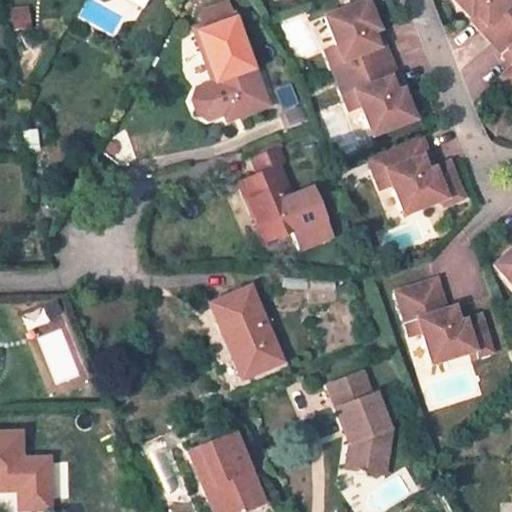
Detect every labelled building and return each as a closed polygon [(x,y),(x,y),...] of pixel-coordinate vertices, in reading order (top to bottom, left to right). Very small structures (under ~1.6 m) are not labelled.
[(266,104),(234,14),(232,15),(227,0),(205,8),(200,18),(202,25),(194,28),(213,83),(197,89),(192,100),(197,112),(207,117),(224,111),(227,119),(266,104)] [(511,0),(458,0),(471,14),(475,10),(485,21),(481,25),(504,51),(508,47),(511,50),(511,63),(502,73),(511,83),(511,0)] [(372,33),(358,4),(318,24),(332,54),(337,65),(326,71),(341,102),(352,97),(358,109),(372,139),(413,120),(399,91),(394,93),(388,80),(393,78),(378,46),(373,49),(366,36),(372,33)] [(332,54),(321,59),(326,71),(337,65),(332,54)] [(352,97),(341,102),(347,114),(358,109),(352,97)] [(498,114),(481,130),(490,139),(507,124),(498,114)] [(411,144),(360,170),(368,184),(378,179),(399,221),(434,204),(437,210),(456,200),(439,166),(420,175),(413,162),(419,159),(411,144)] [(264,243),(292,231),(299,249),(331,236),(311,187),(290,197),(278,165),(282,164),(277,150),(251,160),(256,175),(238,183),(264,243)] [(511,250),(493,268),(511,289),(511,250)] [(434,279),(393,292),(403,324),(415,319),(419,333),(429,364),(467,352),(469,358),(490,352),(478,315),(456,322),(451,306),(444,310),(434,279)] [(279,361),(249,288),(211,304),(241,378),(279,361)] [(415,319),(403,324),(407,336),(419,333),(415,319)] [(352,472),(381,477),(388,434),(373,393),(369,395),(360,370),(325,384),(348,443),(354,440),(356,447),(352,472)] [(246,511),(262,506),(232,431),(187,451),(203,491),(214,486),(225,511),(246,511)] [(344,471),(352,472),(356,447),(354,440),(348,443),(344,471)] [(47,511),(46,460),(0,460),(0,492),(15,492),(26,492),(26,511),(47,511)] [(211,511),(225,511),(214,486),(203,491),(211,511)] [(16,511),(26,511),(26,492),(15,492),(16,511)]
